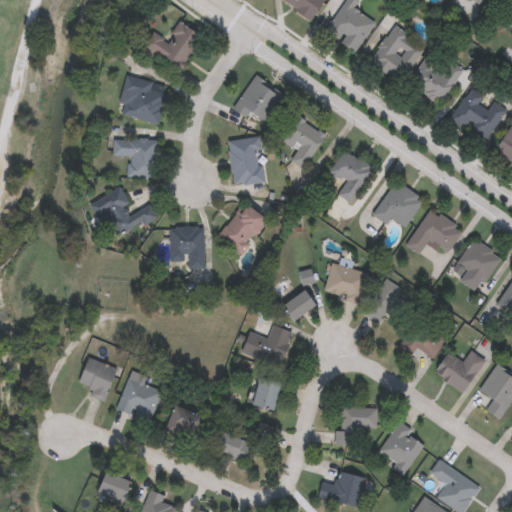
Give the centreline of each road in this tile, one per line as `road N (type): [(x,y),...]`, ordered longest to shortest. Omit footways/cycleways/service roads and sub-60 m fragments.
road 1 (residential): [(45,435),(95,435),(273,504),(300,475),(317,395),(345,358)]
road 2 (tertiary): [(200,0),(511,220)]
road 3 (tertiary): [(511,195),(231,0)]
road 4 (residential): [(345,358),(358,358),(511,463)]
road 5 (residential): [(207,188),(198,144),(208,103),(263,21)]
